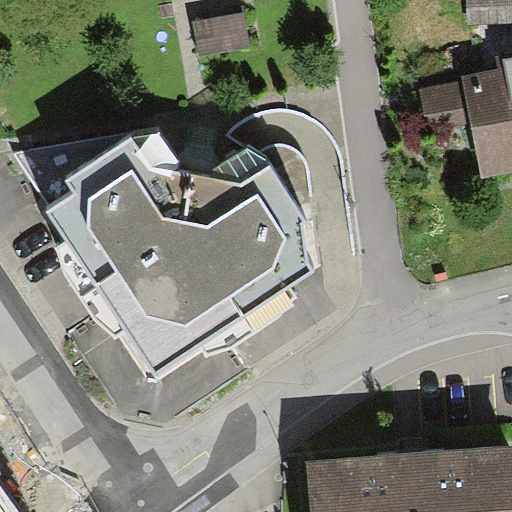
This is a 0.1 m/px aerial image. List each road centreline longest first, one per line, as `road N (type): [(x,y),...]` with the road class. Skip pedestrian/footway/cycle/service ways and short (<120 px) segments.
road 1 (residential): [(511,291),(383,319),(181,453)]
road 2 (track): [(354,0),(383,319)]
road 3 (residential): [(181,453),(123,451),(66,420),(0,321)]
